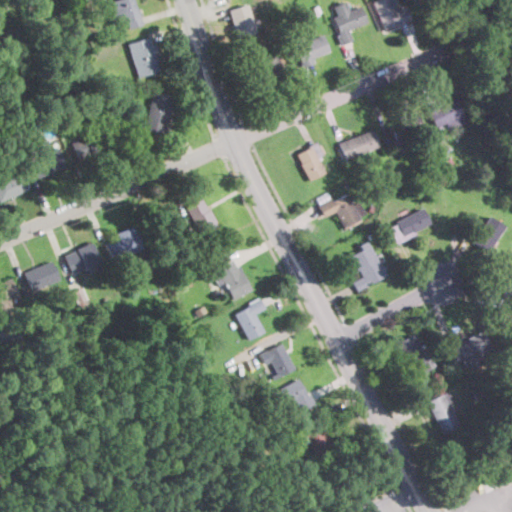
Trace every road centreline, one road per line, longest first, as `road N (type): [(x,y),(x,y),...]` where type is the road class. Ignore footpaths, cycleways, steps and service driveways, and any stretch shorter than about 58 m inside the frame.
road 1 (tertiary): [(428,511),(233,142),(184,0)]
road 2 (residential): [(0,240),(233,142)]
road 3 (residential): [(233,142),(442,49)]
